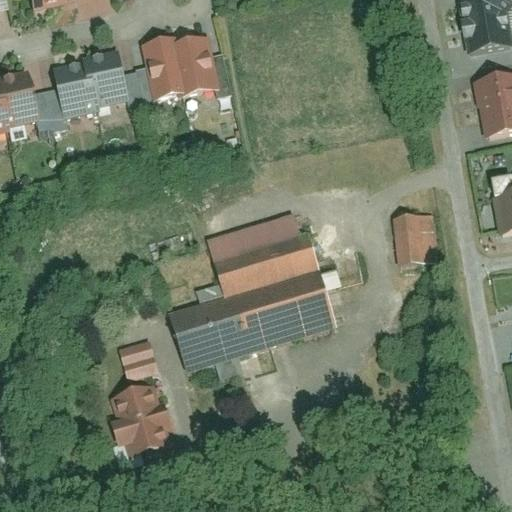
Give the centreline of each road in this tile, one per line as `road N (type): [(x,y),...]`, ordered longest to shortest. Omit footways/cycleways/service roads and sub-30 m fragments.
road 1 (residential): [(476,271),(427,0)]
road 2 (residential): [(511,463),(476,271)]
road 3 (residential): [(0,56),(126,24),(181,0)]
road 4 (unknown): [(266,398),(280,457),(306,511)]
